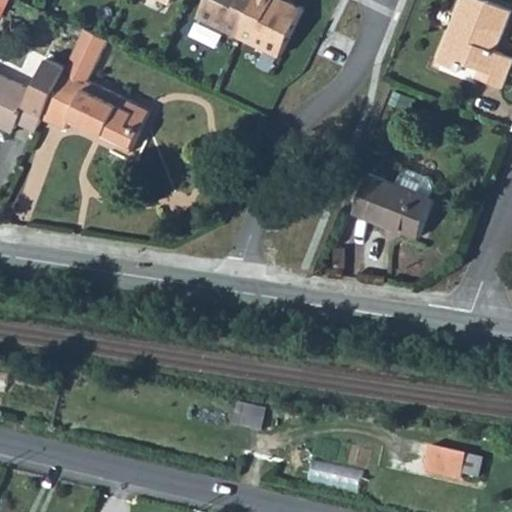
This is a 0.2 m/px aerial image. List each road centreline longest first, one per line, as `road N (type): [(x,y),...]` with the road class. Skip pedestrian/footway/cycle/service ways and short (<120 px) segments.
road 1 (residential): [(232,290),(281,127),(351,58),(364,0)]
road 2 (tertiary): [(298,511),(0,442)]
road 3 (unclassified): [(232,290),(478,330)]
road 4 (unclassified): [(0,253),(232,290)]
road 5 (residential): [(478,330),(486,263),(511,203)]
